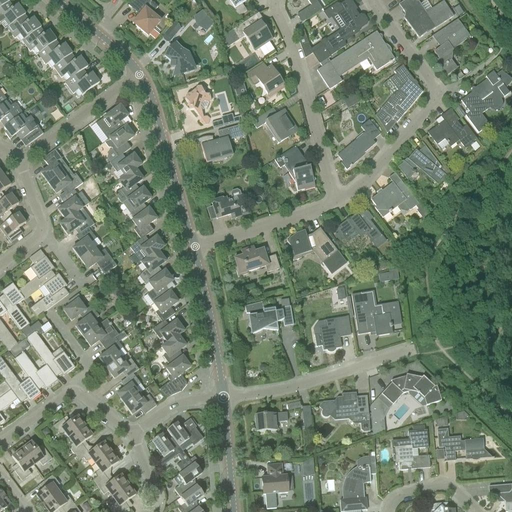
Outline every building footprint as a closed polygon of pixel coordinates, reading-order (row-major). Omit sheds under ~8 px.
[(0,0),(0,8),(9,2),(7,0),(0,0)] [(136,25),(135,27),(147,37),(160,22),(152,15),(157,8),(147,0),(133,0),(128,6),(139,16),(134,22),(136,23),(136,25)] [(245,3),(243,0),(226,0),(223,5),(238,17),(246,12),(242,5),(245,3)] [(300,13),(296,16),(301,24),(305,21),(306,21),(314,16),(320,12),(322,11),(320,7),(315,0),(306,0),(311,6),(300,13)] [(321,43),(321,45),(322,47),(327,54),(332,50),(358,33),(358,30),(366,25),(366,22),(363,17),(360,16),(358,17),(354,11),(356,10),(349,0),(341,6),(336,5),(324,13),(328,20),(334,15),(338,16),(346,28),(326,41),(324,41),(321,43)] [(410,28),(418,39),(426,33),(424,31),(428,28),(430,32),(453,17),(443,2),(425,14),(416,0),(406,0),(398,6),(404,14),(403,19),(407,24),(410,25),(410,28)] [(0,25),(4,30),(24,15),(22,13),(23,10),(19,4),(13,9),(8,3),(9,2),(0,8),(0,25)] [(452,10),(457,18),(463,14),(458,6),(452,10)] [(194,20),(205,32),(213,25),(201,12),(194,20)] [(16,38),(20,43),(40,28),(38,26),(39,23),(35,17),(28,22),(24,16),(25,16),(24,15),(4,30),(4,31),(6,29),(14,40),(16,38)] [(436,61),(447,76),(458,68),(457,68),(456,68),(450,61),(452,51),(469,38),(470,39),(470,38),(457,20),(431,37),(438,46),(439,45),(441,47),(434,53),(438,59),(437,61),(436,60),(436,61)] [(246,21),(221,38),(227,48),(244,37),(254,52),(272,41),(266,32),(265,32),(263,30),(265,30),(262,25),(261,25),(258,25),(258,24),(251,28),(246,21)] [(162,38),(168,44),(180,30),(173,24),(162,38)] [(32,51),(35,57),(56,42),(54,39),(55,36),(50,30),(44,35),(40,29),(40,28),(20,43),(20,44),(22,42),(30,53),(32,51)] [(327,59),(319,64),(322,68),(316,72),(329,91),(341,83),(337,76),(366,57),(376,72),(389,64),(391,63),(391,62),(394,60),(391,55),(391,53),(390,51),(389,49),(388,47),(386,46),(384,45),(381,40),(380,41),(377,36),(378,36),(376,33),(330,63),(327,59)] [(47,65),(51,70),(71,55),(69,52),(70,49),(66,43),(59,48),(55,42),(56,42),(35,57),(37,55),(45,66),(47,65)] [(168,50),(167,53),(164,57),(170,63),(170,68),(174,68),(173,78),(193,71),(187,55),(175,45),(171,49),(168,50)] [(307,45),(301,47),(304,59),(312,54),(308,47),(307,45)] [(312,54),(319,64),(327,59),(329,57),(327,54),(322,47),(312,54)] [(64,84),(87,68),(85,65),(86,62),(81,56),(75,61),(71,55),(51,70),(53,68),(61,79),(63,78),(66,82),(64,84)] [(255,71),(247,76),(253,85),(258,82),(267,96),(268,95),(270,93),(271,93),(273,95),(278,92),(286,86),(279,76),(277,78),(276,76),(274,72),(272,70),(272,69),(271,69),(271,68),(266,71),(263,66),(255,71)] [(380,110),(396,123),(405,113),(404,113),(415,100),(415,101),(422,93),(416,85),(415,86),(412,83),(414,82),(402,67),(393,73),(395,76),(388,81),(396,91),(392,96),(380,110)] [(87,68),(64,84),(72,95),(75,94),(78,99),(99,84),(96,81),(98,78),(93,72),(87,77),(82,71),(87,68)] [(232,68),(229,70),(232,82),(238,78),(232,68)] [(471,94),(470,94),(460,102),(469,114),(465,117),(478,134),(489,126),(481,115),(509,94),(505,89),(511,81),(501,72),(495,76),(493,73),(485,78),(486,80),(476,88),(480,93),(477,95),(476,94),(475,93),(474,93),(473,93),(472,93),(471,94)] [(228,73),(213,78),(215,84),(230,80),(228,73)] [(185,97),(184,101),(187,104),(186,108),(185,112),(190,111),(193,111),(200,120),(199,123),(203,126),(208,125),(210,119),(206,117),(203,118),(201,112),(206,111),(208,104),(211,102),(209,95),(207,95),(205,93),(205,91),(202,87),(197,88),(196,89),(189,95),(188,95),(185,97)] [(0,107),(8,101),(6,102),(0,93),(0,107)] [(355,93),(342,100),(347,109),(360,102),(355,93)] [(3,129),(4,129),(24,114),(22,115),(14,105),(12,106),(8,101),(0,107),(0,122),(4,128),(3,129)] [(96,124),(108,140),(109,140),(122,130),(118,125),(127,117),(120,107),(96,124)] [(276,145),(277,145),(297,132),(284,112),(273,119),(269,113),(273,110),(272,110),(251,123),(256,130),(264,125),(264,126),(267,124),(279,143),(276,145)] [(440,126),(439,125),(427,134),(436,146),(444,141),(448,146),(450,149),(458,142),(465,150),(473,144),(472,143),(476,140),(466,127),(462,130),(456,122),(458,121),(450,110),(440,118),(444,123),(440,126)] [(4,128),(4,129),(6,132),(5,134),(9,140),(15,136),(20,142),(24,139),(28,145),(42,135),(36,127),(30,118),(28,119),(24,114),(22,115),(8,126),(4,128)] [(362,156),(362,155),(375,145),(372,142),(380,135),(368,121),(360,128),(364,133),(337,156),(342,163),(340,164),(346,171),(349,168),(350,169),(352,167),(351,167),(358,162),(358,159),(357,158),(361,154),(362,156)] [(198,140),(196,141),(197,142),(198,141),(199,140),(205,161),(205,162),(206,164),(232,157),(232,155),(228,142),(244,137),(241,126),(221,131),(224,139),(223,139),(219,141),(216,141),(213,142),(212,138),(210,138),(208,138),(206,138),(204,138),(202,139),(200,139),(198,140)] [(108,140),(104,144),(108,149),(110,149),(117,158),(118,158),(119,157),(130,149),(126,143),(133,138),(125,127),(122,130),(109,140),(108,140)] [(475,143),(470,147),(474,152),(479,148),(475,143)] [(278,159),(274,161),(276,164),(278,167),(279,169),(283,167),(284,168),(286,167),(290,172),(291,179),(295,185),(297,192),(314,187),(313,182),(315,181),(311,175),(307,168),(306,167),(307,166),(295,147),(278,159)] [(414,172),(414,171),(413,171),(416,168),(437,186),(445,177),(437,170),(439,168),(440,169),(441,168),(425,147),(417,153),(415,151),(404,164),(403,162),(402,163),(403,164),(397,168),(408,182),(408,181),(414,174),(414,173),(414,172)] [(48,169),(40,174),(48,185),(68,170),(64,164),(60,159),(54,151),(44,159),(42,160),(48,169)] [(109,164),(116,174),(120,172),(124,178),(135,170),(141,166),(133,155),(123,163),(119,157),(118,158),(117,158),(109,164)] [(62,174),(48,185),(55,195),(62,190),(65,188),(69,193),(70,194),(72,192),(73,191),(82,185),(75,175),(73,176),(68,170),(62,174)] [(120,191),(127,201),(137,193),(133,188),(142,181),(135,170),(124,178),(118,182),(123,189),(120,191)] [(0,202),(5,199),(1,193),(10,186),(3,177),(0,179),(0,202)] [(392,184),(370,201),(375,208),(374,209),(382,219),(389,214),(389,215),(391,213),(391,212),(398,207),(403,203),(409,211),(409,212),(415,208),(418,205),(400,182),(395,187),(392,184)] [(126,201),(122,204),(122,205),(123,204),(132,216),(131,217),(133,220),(134,220),(141,215),(144,212),(140,207),(150,200),(142,189),(137,193),(127,201),(126,201)] [(64,206),(57,211),(65,221),(76,213),(76,214),(82,209),(77,203),(79,201),(80,201),(73,191),(72,192),(70,194),(69,193),(63,198),(67,204),(64,206)] [(0,220),(3,225),(13,218),(9,212),(18,205),(10,195),(5,199),(0,202),(0,220)] [(220,200),(211,203),(212,207),(216,220),(217,220),(229,216),(231,220),(248,215),(245,206),(242,196),(241,196),(240,196),(231,199),(226,201),(225,199),(226,199),(226,198),(220,200)] [(418,205),(415,208),(417,211),(416,212),(420,218),(425,214),(418,205)] [(133,220),(132,222),(136,228),(133,231),(139,239),(140,240),(142,239),(150,233),(146,228),(149,226),(156,220),(148,210),(146,211),(145,212),(144,212),(141,215),(134,220),(133,220)] [(363,232),(372,243),(380,236),(362,212),(352,220),(350,218),(335,230),(341,239),(353,229),(358,236),(363,232)] [(65,221),(59,226),(67,236),(77,229),(81,234),(75,238),(76,238),(91,227),(84,217),(81,220),(76,214),(76,213),(65,221)] [(13,218),(3,225),(0,227),(0,230),(6,238),(12,247),(18,242),(16,240),(20,237),(16,231),(25,224),(18,214),(13,218)] [(80,244),(72,250),(80,260),(94,249),(100,245),(96,239),(96,240),(88,230),(88,229),(81,235),(79,236),(83,242),(80,244)] [(321,265),(330,276),(346,264),(319,229),(311,235),(312,237),(307,239),(304,232),(296,234),(288,240),(288,241),(286,242),(289,247),(290,246),(292,254),(290,255),(289,257),(291,261),(293,262),(300,260),(301,258),(300,256),(311,252),(310,249),(316,247),(327,261),(321,265)] [(132,247),(129,248),(134,255),(141,264),(141,265),(158,252),(158,253),(164,248),(156,238),(146,245),(143,240),(142,239),(140,240),(132,246),(132,247)] [(94,249),(80,260),(87,270),(95,264),(99,262),(103,268),(111,261),(104,251),(98,255),(94,249)] [(254,251),(241,255),(242,257),(234,260),(236,268),(234,269),(237,278),(247,275),(246,273),(265,268),(267,274),(279,270),(275,256),(265,259),(263,250),(255,253),(254,251)] [(17,292),(23,300),(24,301),(27,299),(43,287),(55,278),(55,277),(51,272),(48,268),(51,266),(45,258),(40,251),(29,259),(34,266),(30,269),(36,278),(17,292)] [(145,270),(139,278),(145,286),(148,284),(160,275),(156,270),(165,263),(158,253),(158,252),(141,265),(145,270)] [(103,268),(99,270),(104,276),(116,267),(111,261),(103,268)] [(375,268),(362,272),(364,278),(377,275),(375,268)] [(396,271),(389,272),(390,281),(397,280),(396,271)] [(146,295),(153,305),(167,295),(163,289),(172,282),(165,272),(148,284),(153,291),(146,295)] [(350,278),(354,282),(364,279),(357,272),(350,278)] [(44,299),(30,309),(31,311),(35,316),(37,319),(39,316),(42,315),(68,295),(63,289),(61,286),(64,283),(58,275),(55,277),(55,278),(43,287),(38,291),(44,299)] [(0,298),(0,305),(6,313),(5,313),(8,316),(19,332),(29,326),(22,316),(15,306),(23,300),(17,292),(12,285),(4,291),(6,294),(3,296),(0,298)] [(344,289),(333,292),(339,298),(346,296),(344,289)] [(375,333),(376,337),(392,335),(391,328),(391,325),(398,324),(396,314),(391,315),(389,307),(380,308),(380,306),(375,307),(373,292),(351,296),(358,336),(375,333)] [(167,295),(153,305),(158,312),(155,314),(156,316),(160,322),(161,323),(162,324),(162,323),(171,317),(167,311),(170,309),(177,303),(170,293),(167,295)] [(71,322),(81,315),(81,314),(91,307),(90,307),(85,311),(81,306),(84,304),(78,296),(68,302),(71,306),(63,312),(71,322)] [(288,300),(280,301),(281,309),(289,308),(288,300)] [(250,317),(253,335),(263,330),(277,332),(276,324),(283,321),(284,327),(292,326),(289,308),(281,309),(281,312),(274,313),(274,308),(263,310),(261,303),(245,308),(247,315),(250,314),(251,317),(250,317)] [(0,341),(8,352),(17,345),(0,322),(0,317),(1,316),(5,313),(6,313),(0,305),(0,341)] [(75,327),(82,338),(97,327),(93,322),(98,317),(91,307),(81,314),(81,315),(85,320),(75,327)] [(324,322),(311,324),(314,336),(316,348),(322,347),(322,352),(326,351),(327,352),(328,353),(330,353),(332,353),(333,352),(335,351),(335,350),(341,349),(339,337),(343,336),(343,338),(350,336),(347,315),(335,317),(335,320),(324,322)] [(100,341),(104,346),(114,339),(118,336),(106,320),(97,327),(82,338),(90,348),(100,341)] [(162,324),(152,331),(159,340),(162,338),(166,344),(167,344),(177,337),(178,337),(184,332),(176,322),(166,329),(162,324),(162,323),(162,324)] [(33,334),(25,340),(45,367),(46,366),(55,379),(55,378),(61,374),(64,372),(66,375),(74,369),(63,354),(54,360),(37,337),(42,333),(40,329),(33,334)] [(166,355),(162,358),(169,367),(182,358),(179,360),(175,354),(185,347),(178,337),(177,337),(161,349),(166,355)] [(98,359),(106,370),(120,359),(116,353),(122,349),(114,339),(104,346),(108,352),(98,359)] [(23,353),(14,360),(28,379),(38,392),(38,391),(44,387),(47,385),(49,388),(57,382),(55,379),(46,366),(45,367),(37,373),(23,353)] [(0,358),(0,377),(3,382),(4,382),(10,391),(17,400),(20,405),(26,400),(30,398),(32,400),(40,394),(38,391),(38,392),(28,379),(20,385),(0,358)] [(169,367),(165,370),(170,377),(167,379),(170,382),(159,390),(166,400),(170,397),(181,392),(186,386),(186,384),(180,375),(190,368),(182,358),(169,367)] [(120,359),(106,370),(114,380),(122,374),(125,372),(129,377),(132,375),(138,371),(130,360),(124,364),(120,359)] [(124,389),(116,395),(124,406),(138,395),(134,389),(140,385),(132,375),(129,377),(123,382),(127,387),(124,389)] [(387,389),(381,395),(389,403),(392,406),(403,394),(410,392),(418,394),(424,399),(426,406),(441,402),(436,387),(434,388),(430,384),(423,377),(421,379),(410,376),(405,377),(391,382),(391,384),(387,389)] [(0,398),(10,391),(4,382),(3,382),(0,384),(0,398)] [(10,391),(0,398),(0,425),(4,422),(0,416),(0,412),(17,400),(10,391)] [(320,407),(318,408),(320,410),(322,412),(322,413),(321,413),(321,414),(321,415),(321,416),(321,417),(322,417),(322,418),(323,418),(323,419),(324,419),(325,419),(325,420),(326,420),(326,419),(327,419),(328,419),(328,418),(329,418),(347,415),(347,420),(354,426),(360,425),(360,431),(363,433),(369,433),(368,416),(367,407),(366,397),(356,398),(355,394),(342,395),(342,400),(338,401),(336,402),(322,403),(320,407)] [(138,395),(124,406),(131,416),(140,410),(142,408),(147,414),(156,407),(150,399),(148,396),(142,400),(138,395)] [(377,399),(370,407),(372,436),(384,433),(383,420),(388,410),(377,399)] [(254,416),(255,433),(276,432),(276,423),(287,422),(286,414),(254,416)] [(62,420),(52,427),(58,435),(59,437),(64,434),(68,439),(84,427),(83,425),(84,425),(81,420),(79,421),(77,417),(70,423),(66,425),(62,420)] [(446,418),(435,421),(436,428),(447,427),(446,418)] [(310,419),(302,420),(304,436),(312,435),(310,419)] [(194,429),(196,428),(190,420),(184,424),(186,428),(182,431),(176,424),(175,425),(174,424),(169,427),(170,428),(166,431),(172,439),(182,452),(191,445),(193,447),(203,440),(194,429)] [(68,448),(74,457),(85,450),(81,445),(91,437),(89,434),(90,433),(87,428),(85,429),(84,427),(68,439),(72,445),(68,448)] [(479,450),(478,440),(463,442),(460,442),(459,437),(448,439),(447,430),(436,431),(438,449),(444,449),(445,453),(446,462),(442,463),(443,463),(446,463),(455,462),(454,453),(464,452),(465,461),(471,461),(472,461),(473,462),(474,462),(475,462),(476,462),(477,462),(478,461),(479,461),(480,460),(493,459),(493,458),(491,459),(483,450),(483,449),(479,450)] [(396,442),(391,442),(391,451),(392,453),(392,463),(398,462),(399,472),(407,471),(407,469),(410,468),(410,471),(430,469),(429,459),(428,457),(412,458),(411,450),(428,449),(426,431),(425,431),(412,432),(407,432),(408,441),(397,441),(396,442)] [(192,465),(188,461),(182,452),(172,439),(166,442),(161,435),(160,436),(159,435),(154,439),(155,440),(151,443),(159,453),(158,454),(156,452),(155,452),(160,458),(160,457),(161,456),(166,462),(172,458),(173,459),(176,457),(181,463),(176,466),(176,467),(178,466),(183,472),(192,466),(192,465)] [(23,449),(21,451),(33,467),(39,463),(42,467),(51,460),(47,455),(44,450),(39,454),(36,450),(31,443),(27,446),(27,445),(22,448),(23,449)] [(90,460),(94,465),(112,453),(107,446),(106,447),(103,443),(88,454),(85,450),(74,457),(78,462),(83,459),(86,463),(90,460)] [(15,455),(11,458),(16,465),(19,468),(14,472),(21,482),(29,476),(31,475),(27,471),(33,467),(21,451),(19,452),(19,451),(14,454),(15,455)] [(92,481),(96,487),(106,479),(103,474),(118,463),(115,460),(116,459),(112,453),(94,465),(99,471),(94,474),(97,478),(92,481)] [(192,465),(197,462),(193,457),(188,461),(192,465)] [(177,477),(173,480),(177,486),(178,487),(174,491),(179,499),(195,487),(191,482),(201,475),(201,474),(202,473),(198,468),(197,469),(194,465),(192,466),(183,472),(177,477)] [(268,478),(261,479),(263,496),(264,496),(266,511),(276,510),(274,495),(287,494),(286,477),(282,477),(281,466),(277,466),(267,467),(268,478)] [(342,501),(340,501),(340,511),(354,511),(360,511),(366,511),(365,499),(364,499),(363,492),(362,492),(361,486),(364,484),(367,484),(370,483),(370,476),(369,469),(358,470),(357,468),(348,474),(345,479),(346,501),(342,501)] [(43,491),(35,496),(38,500),(37,501),(40,505),(41,505),(43,506),(59,494),(55,489),(59,486),(52,476),(47,480),(42,483),(46,489),(43,491)] [(107,492),(111,498),(128,486),(126,484),(127,484),(124,479),(123,480),(120,476),(110,484),(106,479),(96,487),(103,496),(107,492)] [(489,496),(497,495),(505,503),(505,511),(511,511),(511,486),(511,485),(488,487),(489,496)] [(116,504),(111,507),(112,508),(114,511),(124,511),(128,509),(124,504),(128,501),(135,496),(132,493),(133,492),(130,487),(129,488),(128,486),(111,498),(116,504)] [(177,510),(178,511),(193,511),(197,509),(193,504),(203,497),(203,496),(204,495),(200,490),(199,490),(196,487),(195,487),(179,499),(184,505),(177,510)] [(59,494),(43,506),(44,508),(43,509),(45,511),(55,511),(57,511),(61,508),(63,511),(65,511),(74,506),(67,497),(63,500),(59,494)]
